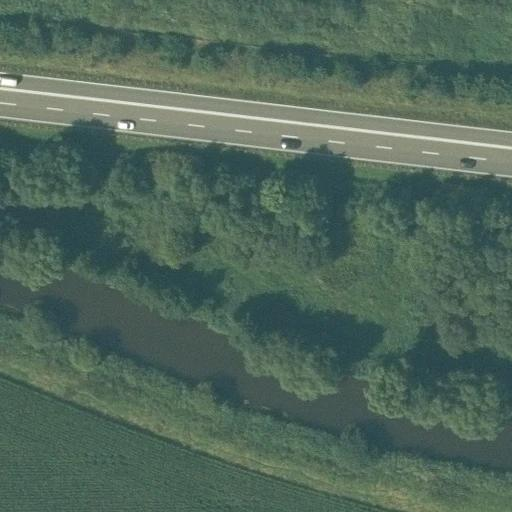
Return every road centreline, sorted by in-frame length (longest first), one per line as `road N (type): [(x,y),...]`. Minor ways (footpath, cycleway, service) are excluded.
road 1 (trunk): [(0,107),(511,166)]
road 2 (trunk): [(511,143),(0,85)]
